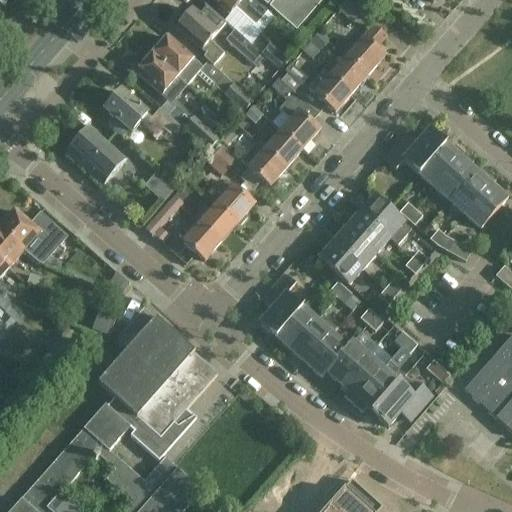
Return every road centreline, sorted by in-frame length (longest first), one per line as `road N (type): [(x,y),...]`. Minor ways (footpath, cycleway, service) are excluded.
road 1 (residential): [(478,511),(407,478),(290,401),(210,329)]
road 2 (residential): [(210,329),(420,85)]
road 3 (residential): [(210,329),(0,136)]
road 4 (residential): [(429,336),(511,218)]
road 5 (secondary): [(0,96),(84,0)]
road 6 (residential): [(511,165),(420,85)]
